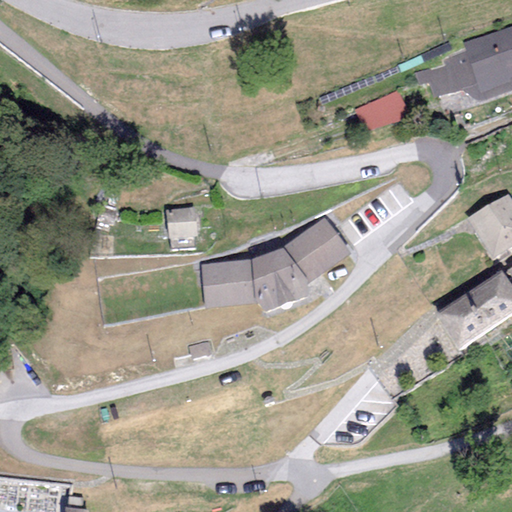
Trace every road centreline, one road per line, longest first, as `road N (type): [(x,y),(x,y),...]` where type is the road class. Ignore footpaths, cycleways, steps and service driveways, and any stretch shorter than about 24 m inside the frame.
road 1 (unclassified): [(0,32),(129,135),(192,166),(281,173),(427,150),(446,166),(419,211),(331,302),(287,332),(191,373),(21,409),(5,427),(11,445),(32,458),(108,470),(315,475),(511,428)]
road 2 (tertiary): [(34,0),(108,25),(161,29),(305,0)]
